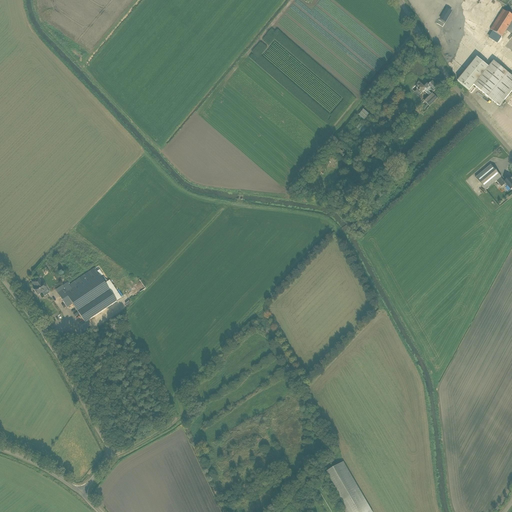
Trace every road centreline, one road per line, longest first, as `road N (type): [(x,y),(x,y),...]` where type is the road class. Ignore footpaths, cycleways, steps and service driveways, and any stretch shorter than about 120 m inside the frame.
road 1 (unclassified): [(78,492),(104,451),(0,281)]
road 2 (unclassified): [(511,153),(450,81),(397,0)]
